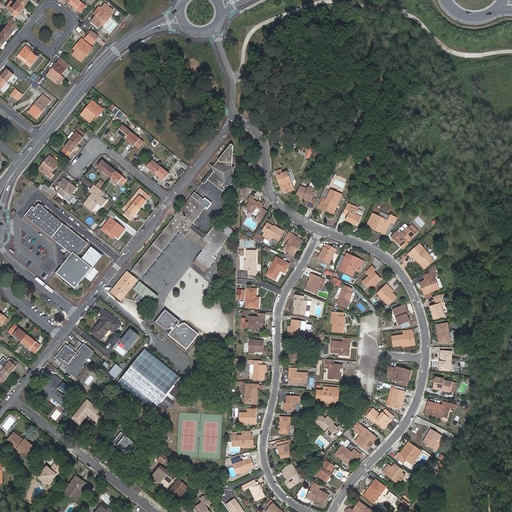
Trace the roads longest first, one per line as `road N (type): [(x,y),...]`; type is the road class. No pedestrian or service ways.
road 1 (residential): [(320,230),(280,319),(264,448),(270,479),(309,511)]
road 2 (residential): [(427,359),(414,284),(384,254),(320,230)]
road 3 (residential): [(333,511),(408,425),(427,359)]
road 4 (residential): [(12,398),(154,511)]
road 5 (residential): [(121,262),(38,193),(3,231)]
road 6 (residential): [(320,230),(278,203),(263,141),(231,115)]
road 7 (secondary): [(41,138),(115,51),(144,32)]
